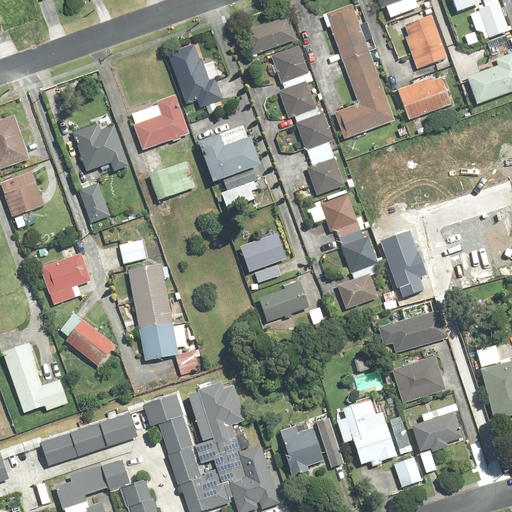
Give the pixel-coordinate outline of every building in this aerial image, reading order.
[(379,0),(384,11),(390,9),(394,20),(422,9),(420,2),(425,0),(379,0)] [(457,0),(461,12),(481,6),(491,38),(510,32),(499,0),(457,0)] [(355,4),(327,14),(362,106),(338,115),(347,140),(398,120),(355,4)] [(434,17),(407,26),(411,37),(407,38),(418,69),(449,58),(434,17)] [(290,18),(246,34),(255,57),(299,41),(290,18)] [(480,43),(476,33),(466,37),(470,47),(480,43)] [(197,45),(169,56),(188,107),(201,102),(203,109),(225,101),(218,82),(212,84),(197,45)] [(302,46),(272,57),(282,84),(312,74),(302,46)] [(499,67),(469,78),(479,105),(511,93),(511,55),(496,61),(499,67)] [(444,78),(402,92),(411,120),(454,105),(444,78)] [(309,81),(280,91),(290,119),(319,108),(309,81)] [(164,118),(139,126),(146,148),(191,134),(178,96),(159,102),(164,118)] [(327,113),(298,124),(308,151),(337,141),(327,113)] [(19,117),(0,123),(0,169),(1,172),(34,160),(19,117)] [(101,125),(73,135),(87,174),(113,164),(116,174),(131,169),(116,129),(104,133),(101,125)] [(223,138),(203,146),(218,186),(266,168),(255,139),(228,149),(223,138)] [(336,160),(306,170),(316,198),(346,187),(336,160)] [(189,164),(152,177),(161,202),(198,189),(189,164)] [(456,200),(471,196),(470,192),(480,190),(478,184),(483,183),(483,190),(511,189),(511,167),(472,169),(472,180),(462,183),(459,171),(442,175),(443,183),(451,181),(456,200)] [(35,173),(1,185),(13,220),(47,208),(35,173)] [(439,206),(432,183),(422,186),(429,209),(439,206)] [(102,185),(83,191),(95,224),(114,217),(102,185)] [(251,186),(224,196),(229,211),(256,202),(251,186)] [(443,211),(456,206),(450,187),(437,191),(443,211)] [(350,196),(321,208),(332,235),(361,223),(350,196)] [(399,288),(403,297),(425,289),(421,277),(427,275),(411,230),(380,241),(397,288),(399,288)] [(280,234),(243,247),(253,273),(289,260),(280,234)] [(370,236),(341,248),(352,275),(381,263),(370,236)] [(144,240),(121,245),(126,265),(148,259),(144,240)] [(83,254),(44,268),(57,304),(81,295),(78,286),(93,281),(83,254)] [(281,265),(256,273),(259,284),(285,277),(281,265)] [(164,266),(130,272),(145,361),(180,355),(164,266)] [(371,275),(340,286),(348,310),(380,299),(371,275)] [(302,284),(262,297),(270,322),(310,309),(302,284)] [(400,308),(394,291),(385,295),(388,303),(384,304),(387,313),(400,308)] [(322,308),(310,311),(313,322),(325,319),(322,308)] [(440,313),(381,328),(385,345),(395,342),(397,351),(446,339),(440,313)] [(85,322),(69,344),(104,369),(120,348),(85,322)] [(32,346),(7,354),(26,412),(48,405),(50,411),(72,404),(64,379),(45,386),(32,346)] [(180,356),(177,357),(180,376),(200,373),(197,353),(180,356)] [(437,358),(397,370),(407,405),(448,392),(437,358)] [(511,364),(486,370),(497,420),(511,416),(511,364)] [(207,481),(185,488),(192,511),(202,511),(231,503),(230,498),(237,496),(241,511),(254,511),(260,510),(258,505),(261,504),(263,511),(283,505),(264,445),(245,451),(237,425),(249,421),(238,387),(228,390),(226,383),(191,394),(207,444),(196,447),(207,481)] [(180,395),(146,406),(153,427),(161,425),(187,417),(180,395)] [(356,443),(364,467),(398,456),(386,415),(365,421),(360,407),(346,411),(349,420),(341,422),(348,445),(356,443)] [(458,414),(413,427),(421,452),(466,439),(458,414)] [(132,415),(102,424),(109,447),(140,438),(132,415)] [(187,417),(161,425),(170,455),(196,447),(187,417)] [(333,417),(319,422),(334,469),(348,465),(333,417)] [(102,424),(72,434),(80,457),(109,447),(102,424)] [(299,427),(280,433),(294,479),(313,473),(312,467),(328,462),(318,430),(302,435),(299,427)] [(72,434),(43,444),(51,467),(80,457),(72,434)] [(196,447),(170,455),(180,489),(185,488),(207,481),(196,447)] [(0,459),(0,483),(10,480),(3,458),(0,459)] [(417,458),(396,466),(406,491),(427,483),(417,458)] [(116,511),(114,511),(108,511),(106,505),(91,510),(87,498),(131,484),(124,463),(75,479),(76,483),(60,489),(67,511),(116,511)] [(147,482),(124,490),(131,509),(134,508),(153,502),(147,482)] [(153,502),(134,508),(135,511),(160,511),(156,501),(153,502)]
